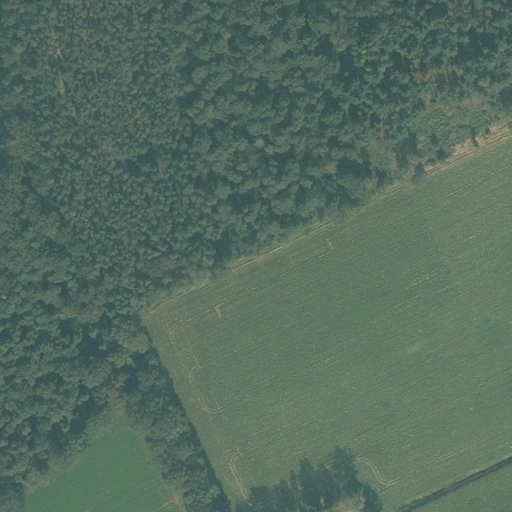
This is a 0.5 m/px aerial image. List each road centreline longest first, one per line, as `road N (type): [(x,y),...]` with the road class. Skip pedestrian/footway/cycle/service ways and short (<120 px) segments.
road 1 (track): [(16,0),(0,222)]
road 2 (track): [(387,185),(334,0)]
